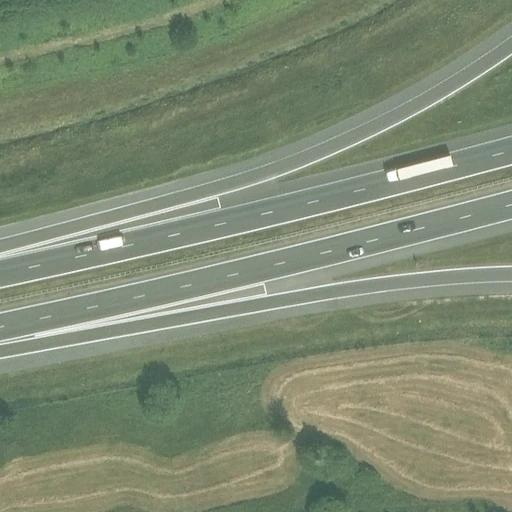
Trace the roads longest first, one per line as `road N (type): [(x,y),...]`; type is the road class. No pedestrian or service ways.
road 1 (motorway): [(511,44),(317,153),(0,262)]
road 2 (motorway): [(0,328),(511,204)]
road 3 (motorway): [(511,151),(0,273)]
road 4 (motorway): [(0,336),(511,274)]
